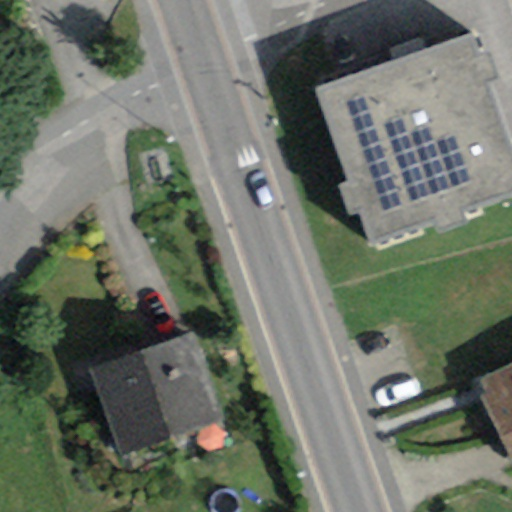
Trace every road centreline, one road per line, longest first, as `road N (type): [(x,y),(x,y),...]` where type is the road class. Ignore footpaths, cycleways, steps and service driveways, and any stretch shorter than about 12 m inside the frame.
road 1 (secondary): [(353,511),(205,60)]
road 2 (residential): [(0,230),(60,160),(205,60)]
road 3 (unclassified): [(205,60),(334,0)]
